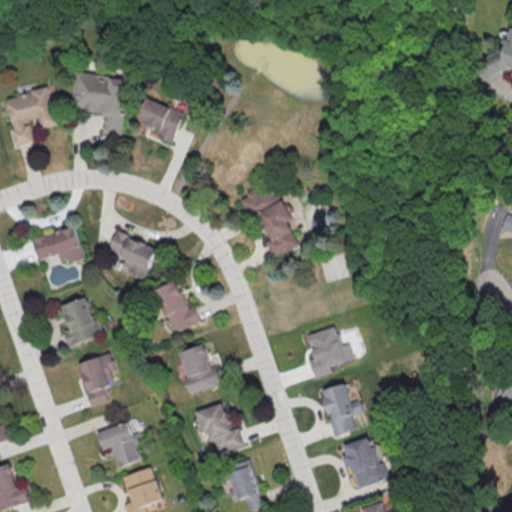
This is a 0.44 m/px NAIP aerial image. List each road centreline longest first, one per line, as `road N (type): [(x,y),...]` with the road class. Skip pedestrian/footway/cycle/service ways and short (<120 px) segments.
road 1 (residential): [(315,511),(240,294),(201,226),(127,183),(83,178),(0,198)]
road 2 (residential): [(81,511),(0,277)]
